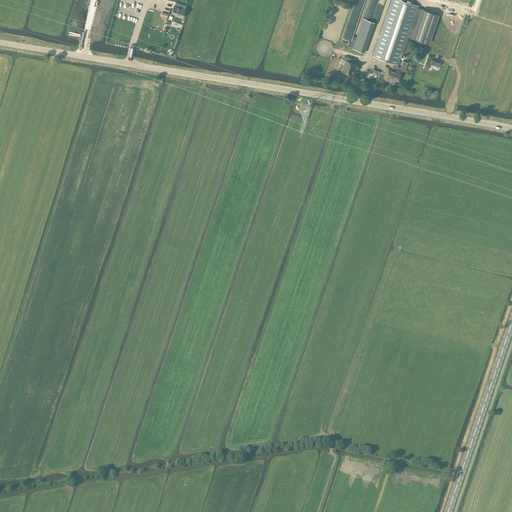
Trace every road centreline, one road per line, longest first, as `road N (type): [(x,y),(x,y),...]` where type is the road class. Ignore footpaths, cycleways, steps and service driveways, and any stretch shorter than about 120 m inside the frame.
road 1 (unclassified): [(511,129),(0,42)]
road 2 (track): [(400,243),(333,426),(334,460),(317,511)]
road 3 (secondary): [(447,511),(511,322)]
